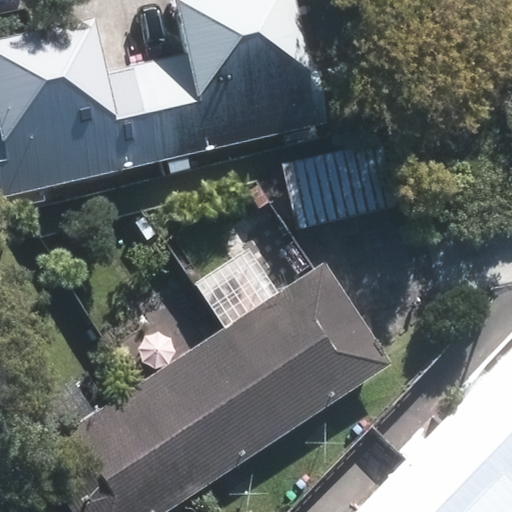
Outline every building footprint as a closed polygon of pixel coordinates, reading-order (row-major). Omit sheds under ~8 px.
[(298,54),(286,0),(164,0),(177,53),(137,63),(136,63),(158,158),(321,121),(305,53),(298,54)] [(0,194),(158,158),(136,63),(96,72),(84,15),(0,33),(0,194)] [(387,135),(288,159),(303,223),(401,199),(387,135)] [(77,511),(157,511),(394,357),(327,254),(33,444),(77,511)] [(511,511),(511,353),(360,511),(359,511),(511,511)]
